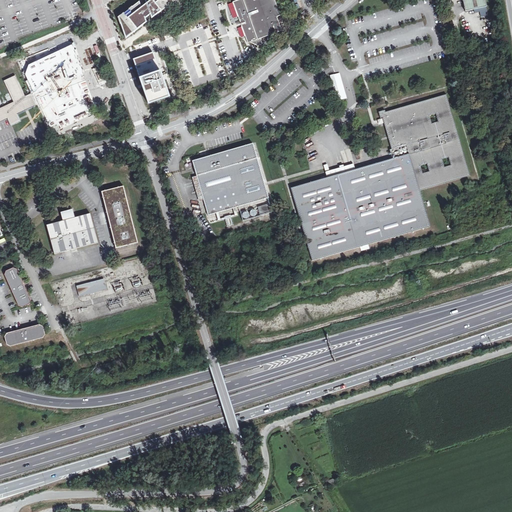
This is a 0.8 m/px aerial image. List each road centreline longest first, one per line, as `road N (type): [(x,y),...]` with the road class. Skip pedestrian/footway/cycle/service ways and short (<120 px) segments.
road 1 (trunk): [(0,490),(511,328)]
road 2 (motorway): [(0,471),(511,309)]
road 3 (motorway): [(470,306),(0,452)]
road 4 (trunk): [(470,306),(115,399),(71,404),(0,390)]
road 5 (unclassified): [(511,349),(272,425),(263,438),(266,472),(258,492),(221,511)]
road 6 (unclassified): [(12,510),(51,495),(233,488),(243,459),(213,364)]
road 7 (residential): [(142,137),(213,364)]
road 8 (secondary): [(142,137),(229,102),(315,28)]
road 9 (unclassified): [(215,511),(51,511)]
road 10 (secondary): [(0,179),(142,137)]
road 11 (residential): [(95,0),(142,137)]
